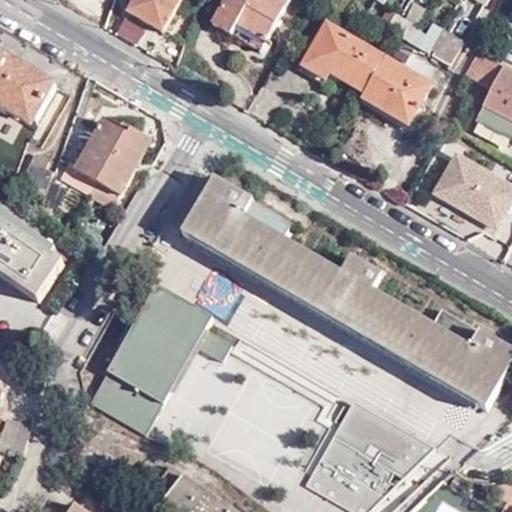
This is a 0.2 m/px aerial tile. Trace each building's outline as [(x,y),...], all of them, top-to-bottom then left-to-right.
[(163,32),(180,0),(136,0),(130,12),(163,32)] [(237,27),(267,44),(292,2),(288,0),(228,0),(213,26),(231,37),(237,27)] [(414,29),(425,10),(414,3),(405,20),(395,15),(386,31),(406,43),(414,29)] [(414,29),(406,43),(428,55),(443,30),(432,23),(425,35),(414,29)] [(260,55),(267,44),(237,27),(231,37),(260,55)] [(363,97),(383,61),(324,27),(299,69),(324,83),(328,77),(363,97)] [(464,43),(442,31),(428,55),(449,67),(450,68),(464,43)] [(37,121),(56,88),(0,54),(0,109),(20,121),(24,114),(37,121)] [(511,76),(476,57),(464,80),(492,94),(477,123),(511,140),(511,76)] [(363,97),(359,103),(407,130),(432,90),(383,61),(363,97)] [(120,195),(151,140),(129,127),(125,134),(103,121),(75,169),(120,195)] [(22,183),(45,193),(51,176),(53,172),(44,168),(47,160),(33,154),(22,183)] [(500,231),(511,203),(511,183),(450,157),(431,202),(500,231)] [(183,235),(487,414),(511,369),(511,353),(443,313),(432,329),(374,294),(384,278),(353,259),(343,276),(284,241),(294,225),(216,179),(183,235)] [(39,300),(62,266),(0,220),(0,282),(33,307),(39,300)] [(94,406),(149,439),(200,352),(226,366),(235,348),(211,333),(218,320),(162,288),(94,406)] [(392,511),(432,449),(356,402),(304,485),(347,511),(392,511)] [(0,450),(25,455),(30,425),(4,420),(0,441),(0,450)] [(75,470),(89,446),(73,437),(60,461),(75,470)] [(105,455),(89,446),(75,470),(92,479),(105,455)] [(120,463),(105,455),(92,479),(107,487),(120,463)] [(161,511),(224,511),(169,470),(147,501),(161,511)] [(511,511),(511,505),(506,502),(500,511),(511,511)]
